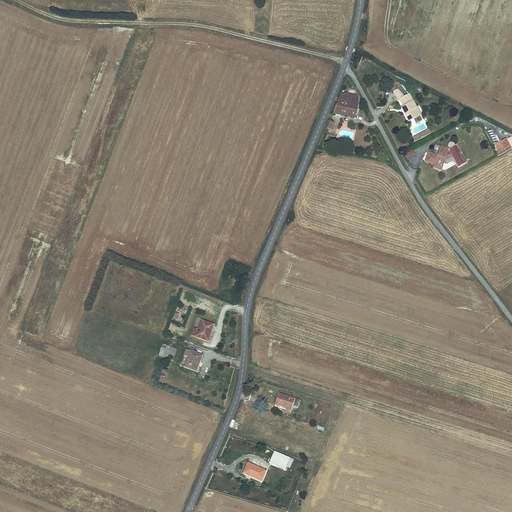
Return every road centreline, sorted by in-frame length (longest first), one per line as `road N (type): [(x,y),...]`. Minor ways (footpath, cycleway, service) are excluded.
road 1 (secondary): [(187,511),(237,394),(254,282),(346,61)]
road 2 (track): [(16,0),(61,17),(198,24),(346,61)]
road 3 (unclassified): [(346,61),(417,196),(511,321)]
